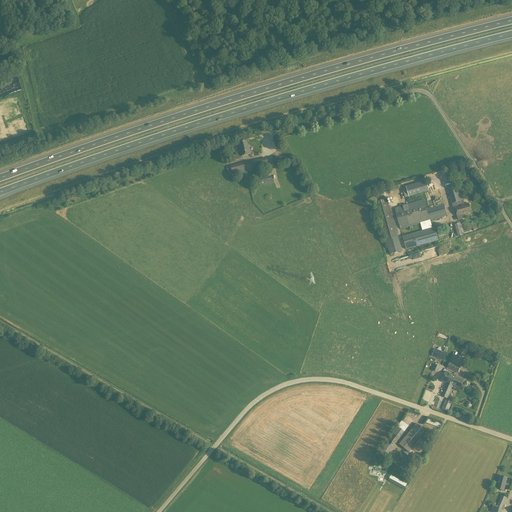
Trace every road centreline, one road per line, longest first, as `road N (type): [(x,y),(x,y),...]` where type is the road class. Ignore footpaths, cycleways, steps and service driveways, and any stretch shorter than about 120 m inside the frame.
road 1 (motorway): [(0,192),(245,108),(511,34)]
road 2 (motorway): [(511,20),(243,96),(0,178)]
road 3 (unclassified): [(511,439),(345,382),(309,379),(260,397),(216,444)]
road 4 (unclassified): [(511,227),(426,92),(279,129)]
